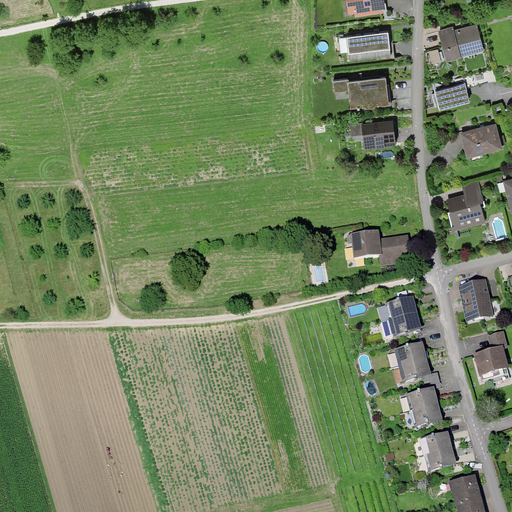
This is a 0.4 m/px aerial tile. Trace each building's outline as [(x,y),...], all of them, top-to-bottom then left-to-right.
[(349,0),(351,13),(357,12),(357,18),(386,14),(385,8),(389,7),(387,0),(349,0)] [(457,25),(440,29),(448,61),(490,51),(483,24),(458,30),(457,25)] [(392,28),(348,34),(352,60),(395,54),(392,28)] [(440,48),(429,51),(433,65),(444,61),(440,48)] [(353,76),(335,79),(337,91),(351,89),(354,108),(394,104),(391,75),(353,79),(353,76)] [(469,82),(436,90),(440,110),(474,102),(469,82)] [(398,118),(353,124),(355,133),(364,132),(367,152),(402,147),(398,118)] [(498,123),(464,132),(455,136),(445,150),(456,160),(467,146),(473,164),(488,159),(485,153),(505,147),(498,123)] [(465,194),(448,199),(457,231),(489,222),(483,202),(489,200),(482,178),(462,184),(465,194)] [(381,235),(355,238),(357,260),(381,258),(382,268),(414,265),(412,239),(382,242),(381,235)] [(488,283),(459,290),(466,324),(495,317),(488,283)] [(416,299),(377,309),(386,342),(425,332),(416,299)] [(492,351),(476,355),(483,381),(500,376),(500,373),(511,370),(506,349),(510,348),(505,330),(487,335),(492,351)] [(426,345),(399,353),(408,384),(428,379),(431,390),(409,396),(418,430),(445,422),(437,393),(444,392),(439,374),(434,375),(426,345)] [(450,433),(423,441),(432,472),(459,465),(450,433)] [(394,453),(385,455),(387,462),(396,460),(394,453)] [(488,511),(479,476),(452,482),(459,511),(488,511)]
